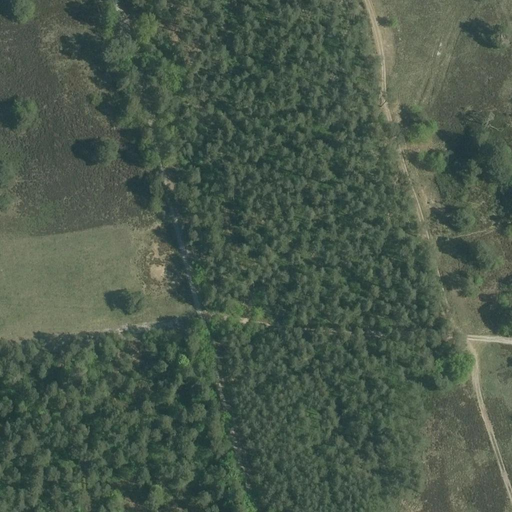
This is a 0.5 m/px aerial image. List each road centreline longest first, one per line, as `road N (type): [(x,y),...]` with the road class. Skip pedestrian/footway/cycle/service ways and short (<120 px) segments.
road 1 (track): [(258,511),(120,0)]
road 2 (track): [(511,504),(404,183),(355,0)]
road 3 (track): [(199,323),(511,342)]
